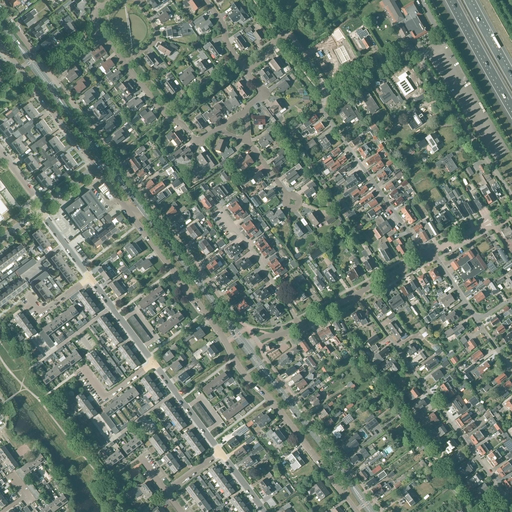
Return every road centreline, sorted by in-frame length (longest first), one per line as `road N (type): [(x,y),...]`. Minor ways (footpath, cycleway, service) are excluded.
road 1 (residential): [(128,212),(242,372),(358,511)]
road 2 (residential): [(357,293),(511,504)]
road 3 (residential): [(203,276),(46,69)]
road 4 (residential): [(425,255),(324,114),(328,91)]
road 5 (unclassified): [(511,197),(418,57)]
road 6 (residential): [(0,43),(95,167)]
road 7 (residential): [(222,210),(298,326)]
road 8 (tertiary): [(350,483),(270,377)]
road 9 (unknown): [(439,45),(500,149)]
road 10 (motorway): [(453,0),(511,105)]
